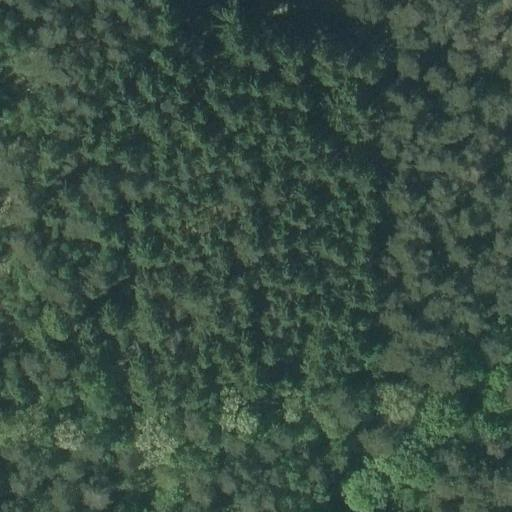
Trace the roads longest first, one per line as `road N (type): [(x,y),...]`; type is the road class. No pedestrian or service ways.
road 1 (track): [(0,395),(443,364)]
road 2 (unclassified): [(364,511),(511,338)]
road 3 (unknown): [(315,511),(443,364)]
